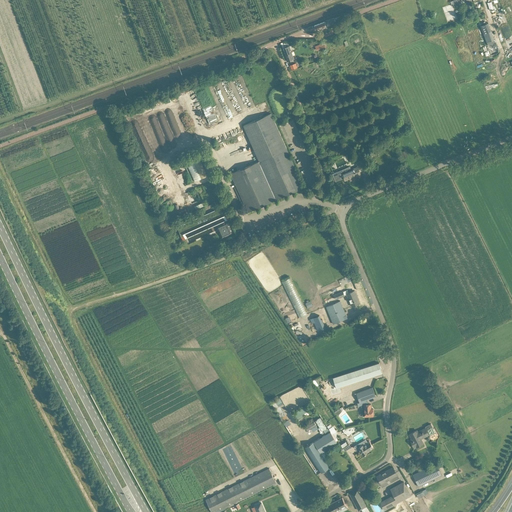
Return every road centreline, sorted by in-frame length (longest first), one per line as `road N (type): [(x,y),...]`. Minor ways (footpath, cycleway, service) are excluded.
road 1 (unclassified): [(303,511),(381,464),(390,445),(391,343),(336,208)]
road 2 (primary): [(145,511),(0,225)]
road 3 (primary): [(0,256),(130,511)]
road 4 (track): [(70,311),(214,262),(336,208)]
road 5 (track): [(2,330),(95,511)]
road 6 (unclassified): [(336,208),(511,139)]
road 7 (unclassified): [(336,208),(274,42)]
